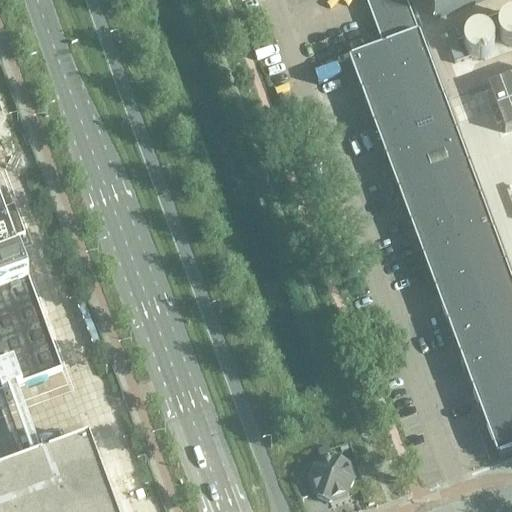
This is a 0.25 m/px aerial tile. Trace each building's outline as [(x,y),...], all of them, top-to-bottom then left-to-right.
[(404,0),(363,0),(382,49),(418,36),(404,0)] [(425,0),(433,20),(487,0),(425,0)] [(382,49),(348,62),(496,459),(511,453),(511,287),(418,36),(382,49)] [(454,38),(445,41),(454,64),(463,61),(454,38)] [(0,398),(8,396),(13,409),(17,421),(23,436),(33,465),(18,471),(3,476),(0,477),(0,511),(112,511),(108,498),(88,445),(41,462),(40,462),(30,433),(25,418),(21,406),(16,393),(61,377),(18,260),(12,242),(13,242),(24,238),(14,210),(3,214),(1,214),(0,210),(0,398)] [(334,455),(333,459),(346,465),(347,461),(334,455)] [(333,459),(321,463),(315,466),(308,479),(315,497),(329,503),(347,496),(353,483),(346,465),(333,459)] [(160,511),(151,487),(126,497),(131,511),(160,511)]
